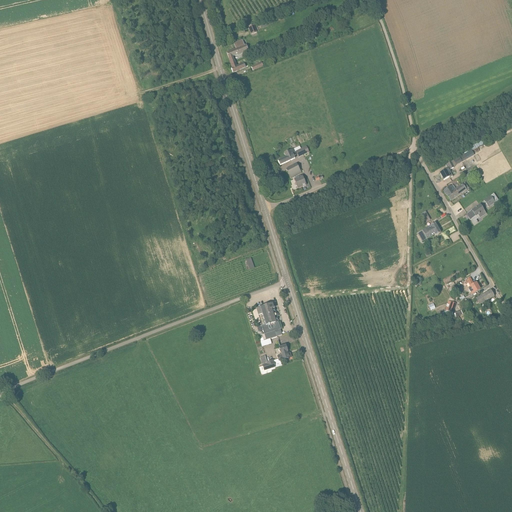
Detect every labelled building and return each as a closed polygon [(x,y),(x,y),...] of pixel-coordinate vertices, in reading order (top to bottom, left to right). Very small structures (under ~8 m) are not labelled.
[(254,25),(248,27),(251,35),(257,33),(254,25)] [(246,45),(244,46),(242,41),(234,44),(236,49),(226,54),(231,66),(235,64),(234,61),(232,57),(248,50),(246,45)] [(263,66),(261,62),(251,67),(253,71),(263,66)] [(237,67),(235,64),(231,66),(232,69),(231,69),(233,73),(245,68),(244,64),(237,67)] [(470,148),(471,150),(472,151),(485,144),(485,143),(483,140),(470,148)] [(309,152),(306,147),(296,152),(299,157),(309,152)] [(278,161),(280,166),(295,159),(294,156),(296,155),(293,149),(287,152),(284,153),(286,157),(278,161)] [(464,154),(459,157),(462,162),(467,159),(467,158),(465,155),(464,154)] [(286,171),(291,179),(301,173),(297,164),(293,166),(293,167),(286,171)] [(447,175),(450,173),(448,169),(440,174),(444,180),(449,178),(447,175)] [(298,189),(306,185),(302,176),(294,180),(298,189)] [(450,201),(466,190),(462,185),(453,191),(450,187),(443,192),(450,201)] [(490,196),(483,201),(489,208),(495,204),(490,196)] [(480,218),(486,214),(480,205),(467,214),(471,220),(473,223),(480,218)] [(436,236),(440,233),(435,224),(431,226),(418,233),(423,241),(435,234),(436,236)] [(449,235),(453,242),(461,238),(458,231),(449,235)] [(474,293),(480,290),(476,283),(473,285),(470,278),(465,281),(467,284),(468,283),(470,287),(468,289),(472,295),(474,293)] [(479,305),(494,297),(490,291),(476,299),(479,305)] [(455,304),(450,302),(448,301),(447,304),(449,305),(449,307),(446,307),(445,310),(447,311),(452,313),(455,304)] [(267,340),(270,339),(277,337),(282,336),(280,330),(278,322),(277,317),(279,316),(278,314),(276,314),(273,305),(256,310),(258,315),(264,335),(266,340),(267,340)] [(279,348),(281,353),(279,354),(280,356),(278,357),(279,359),(273,361),(267,363),(265,357),(260,358),(264,371),(282,365),(281,361),(288,358),(286,352),(287,352),(287,350),(287,347),(286,348),(285,346),(279,348)]
